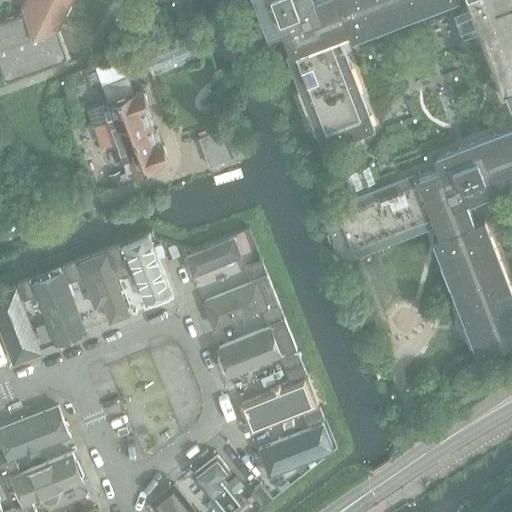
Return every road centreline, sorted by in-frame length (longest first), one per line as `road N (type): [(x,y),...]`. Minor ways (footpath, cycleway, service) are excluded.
road 1 (residential): [(71,368),(181,322),(215,417),(121,488)]
road 2 (tertiary): [(342,511),(495,408)]
road 3 (residential): [(121,488),(71,368)]
